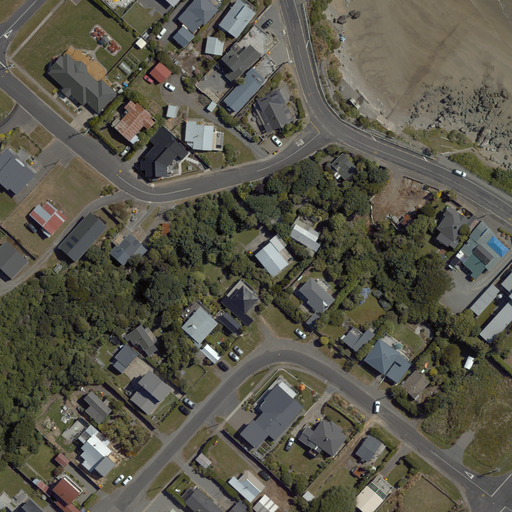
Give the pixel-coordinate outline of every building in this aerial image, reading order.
[(148,0),(99,0),(131,24),(148,0)] [(195,0),(160,0),(150,12),(171,29),(195,0)] [(216,27),(197,10),(173,38),(192,54),(216,27)] [(258,31),(238,15),(216,43),(237,59),(258,31)] [(149,54),(135,42),(130,48),(144,59),(149,54)] [(119,92),(71,47),(46,72),(95,118),(119,92)] [(219,74),(220,55),(204,54),(202,73),(219,74)] [(131,71),(121,62),(116,68),(127,77),(131,71)] [(132,82),(125,77),(120,85),(126,90),(132,82)] [(170,89),(157,77),(144,92),(157,104),(170,89)] [(223,123),(237,133),(265,97),(251,86),(223,123)] [(155,122),(129,97),(120,107),(125,112),(111,127),(132,146),(155,122)] [(217,105),(210,100),(204,109),(212,114),(217,105)] [(282,108),(256,117),(268,151),(286,145),(278,123),(287,120),(282,108)] [(196,122),(185,122),(185,142),(192,150),(215,149),(214,125),(196,125),(196,122)] [(173,134),(164,144),(172,150),(181,140),(173,134)] [(163,149),(146,150),(146,155),(144,155),(145,178),(164,176),(163,149)] [(335,172),(331,176),(338,181),(340,178),(346,183),(359,169),(340,153),(329,166),(335,172)] [(42,185),(8,160),(0,170),(0,204),(17,218),(42,185)] [(427,211),(390,197),(384,213),(394,217),(391,223),(405,228),(408,220),(422,225),(427,211)] [(61,238),(40,222),(28,236),(50,253),(61,238)] [(144,248),(124,229),(111,243),(116,248),(111,253),(125,267),(144,248)] [(464,241),(442,230),(432,250),(438,253),(434,261),(450,269),(464,241)] [(325,253),(298,231),(282,252),(308,273),(325,253)] [(104,248),(88,233),(56,267),(72,282),(104,248)] [(492,254),(478,242),(462,262),(470,269),(457,284),(474,299),(496,272),(484,262),(492,254)] [(293,279),(274,256),(253,274),(272,297),(293,279)] [(26,279),(0,257),(0,290),(10,298),(26,279)] [(511,290),(510,290),(494,314),(511,325),(511,290)] [(497,299),(488,291),(475,305),(485,314),(497,299)] [(308,297),(293,313),(315,335),(331,319),(308,297)] [(261,320),(236,302),(221,323),(247,340),(261,320)] [(215,341),(192,326),(179,347),(202,361),(215,341)] [(511,338),(490,360),(511,380),(511,379),(511,338)] [(154,364),(141,344),(126,354),(140,374),(154,364)] [(368,360),(349,347),(340,361),(359,374),(368,360)] [(403,383),(374,362),(359,382),(389,403),(403,383)] [(169,408),(147,388),(124,414),(147,434),(169,408)] [(91,406),(85,413),(98,425),(110,412),(86,391),(81,396),(91,406)] [(424,401),(409,391),(398,406),(413,417),(424,401)] [(305,415),(279,394),(258,420),(287,436),(305,415)] [(258,445),(245,434),(238,442),(251,453),(258,445)] [(343,455),(321,439),(306,459),(328,475),(343,455)] [(112,472),(87,450),(70,468),(95,491),(112,472)] [(70,461),(60,452),(53,460),(63,469),(70,461)] [(211,463),(200,453),(194,461),(205,470),(211,463)] [(375,462),(363,454),(351,474),(363,482),(375,462)] [(41,485),(44,482),(40,479),(34,486),(41,492),(45,488),(41,485)] [(257,511),(259,510),(236,490),(226,502),(237,511),(257,511)] [(386,511),(391,506),(374,491),(355,511),(386,511)] [(0,496),(0,510),(2,511),(11,511),(10,511),(16,504),(4,493),(0,496)] [(75,511),(59,500),(49,511),(75,511)]
